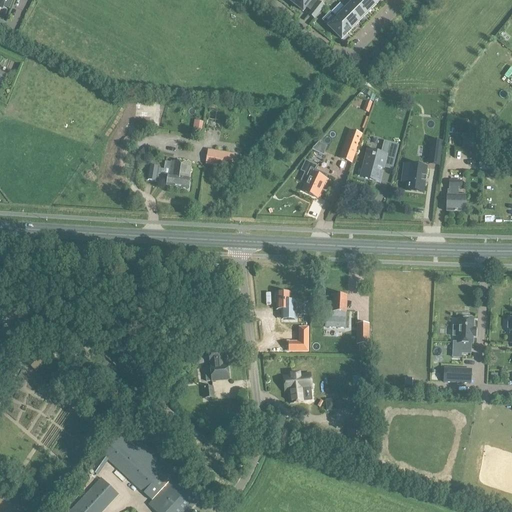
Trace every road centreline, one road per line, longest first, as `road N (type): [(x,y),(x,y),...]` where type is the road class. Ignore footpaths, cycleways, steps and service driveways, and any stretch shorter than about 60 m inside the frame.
road 1 (primary): [(241,241),(511,247)]
road 2 (residential): [(236,492),(259,431),(239,254)]
road 3 (primary): [(0,227),(241,241)]
road 4 (residential): [(236,492),(60,340)]
road 5 (residential): [(265,0),(342,60),(400,0)]
